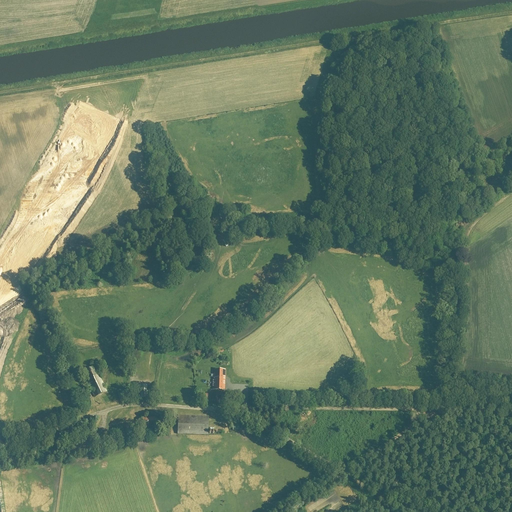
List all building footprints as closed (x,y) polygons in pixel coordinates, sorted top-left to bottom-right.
[(236,235),(228,231),(224,238),(233,242),(236,235)] [(39,323),(47,321),(44,312),(36,315),(39,323)] [(63,364),(66,373),(73,371),(69,361),(63,364)] [(84,373),(95,397),(107,392),(96,367),(84,373)] [(213,372),(212,390),(227,390),(227,373),(213,372)] [(138,387),(139,400),(147,400),(147,387),(138,387)] [(161,417),(140,417),(141,428),(162,427),(161,417)] [(208,418),(177,417),(177,433),(208,433),(208,418)] [(136,424),(118,425),(119,434),(136,433),(136,424)] [(81,438),(82,445),(92,443),(90,436),(81,438)]
